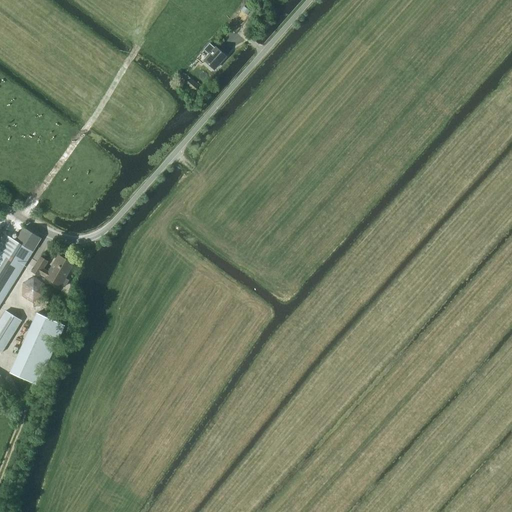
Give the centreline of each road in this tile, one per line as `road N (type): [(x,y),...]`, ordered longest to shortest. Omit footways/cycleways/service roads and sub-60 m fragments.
road 1 (unclassified): [(85,241),(109,227),(309,0)]
road 2 (track): [(161,0),(91,120),(19,217)]
